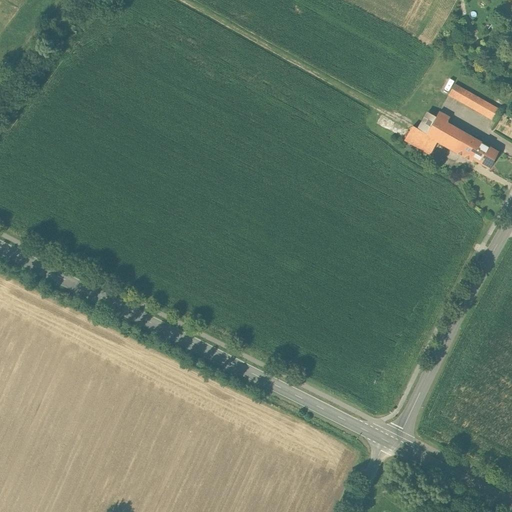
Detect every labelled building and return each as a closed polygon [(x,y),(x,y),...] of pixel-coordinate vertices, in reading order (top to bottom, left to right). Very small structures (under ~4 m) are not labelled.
[(465,91),(455,85),(449,95),(459,101),(465,91)] [(500,111),(465,91),(459,101),(494,121),(500,111)] [(482,144),(446,124),(449,118),(438,112),(429,128),(437,132),(433,139),(437,141),(473,161),(475,157),(482,144)] [(426,134),(412,126),(405,140),(430,154),(437,141),(433,139),(425,135),(426,134)] [(498,152),(482,144),(475,157),(482,162),(481,164),(489,168),(498,152)]
